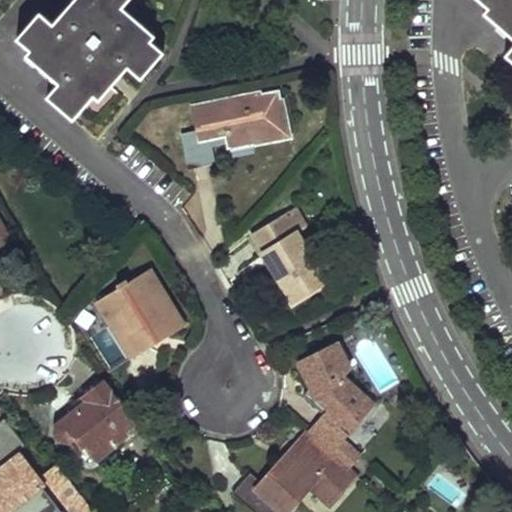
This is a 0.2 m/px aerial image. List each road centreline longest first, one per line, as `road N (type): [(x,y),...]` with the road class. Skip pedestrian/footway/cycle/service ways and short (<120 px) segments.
road 1 (tertiary): [(511,458),(444,358),(413,289),(370,119),(364,0)]
road 2 (residential): [(227,386),(227,323),(165,219),(0,76)]
road 3 (residential): [(472,194),(444,61),(448,0)]
